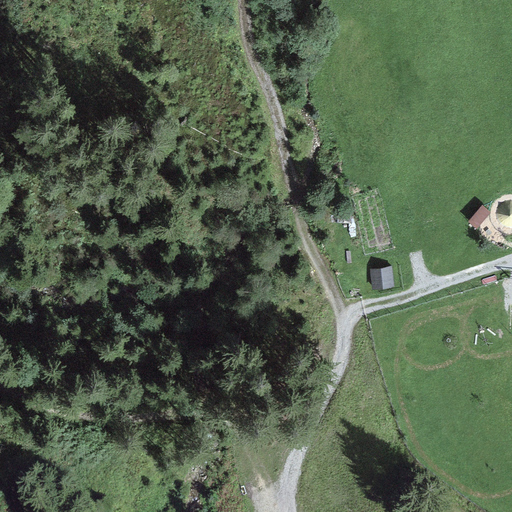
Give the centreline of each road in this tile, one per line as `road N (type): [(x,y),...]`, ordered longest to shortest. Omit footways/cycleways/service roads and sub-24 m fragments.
road 1 (track): [(286,504),(343,335),(294,199),(244,0)]
road 2 (track): [(341,313),(511,262)]
